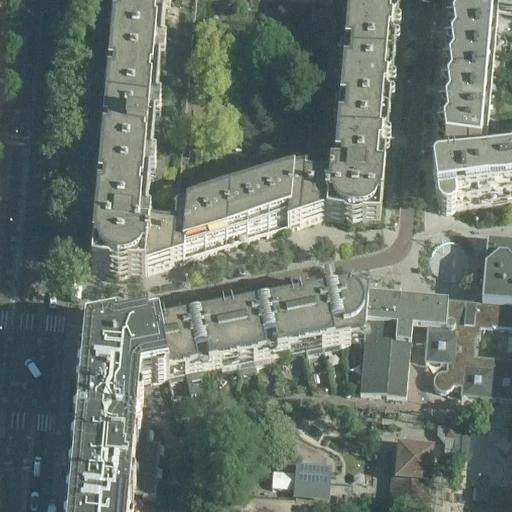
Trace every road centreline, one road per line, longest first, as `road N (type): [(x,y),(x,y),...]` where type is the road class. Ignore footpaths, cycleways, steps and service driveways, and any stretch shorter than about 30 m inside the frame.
road 1 (residential): [(426,0),(404,245),(393,257),(94,315),(50,301)]
road 2 (tertiary): [(31,0),(1,364)]
road 3 (tertiary): [(50,301),(78,0)]
road 4 (tertiary): [(34,511),(44,366)]
